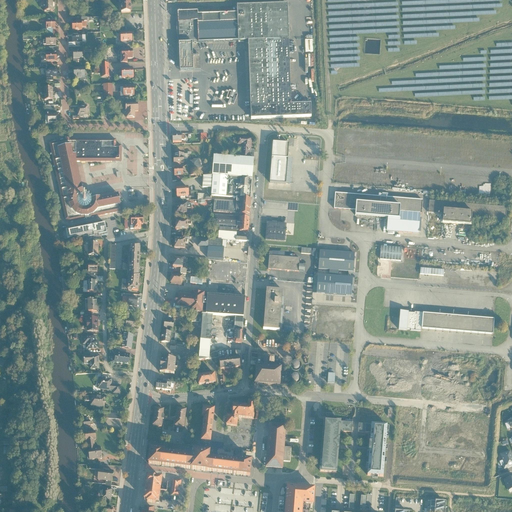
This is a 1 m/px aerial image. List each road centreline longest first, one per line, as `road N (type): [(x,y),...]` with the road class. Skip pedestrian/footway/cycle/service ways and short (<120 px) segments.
road 1 (residential): [(327,159),(326,229),(363,240),(365,249),(353,399)]
road 2 (residential): [(241,389),(263,129)]
road 3 (residential): [(160,232),(107,242),(105,362),(113,372),(143,374)]
road 4 (residential): [(159,127),(67,123),(61,0)]
road 5 (tertiary): [(143,374),(160,232)]
road 6 (track): [(327,136),(324,0)]
road 7 (tertiary): [(159,127),(154,0)]
